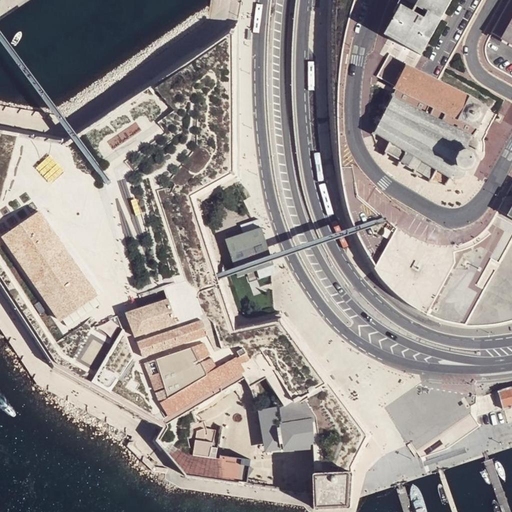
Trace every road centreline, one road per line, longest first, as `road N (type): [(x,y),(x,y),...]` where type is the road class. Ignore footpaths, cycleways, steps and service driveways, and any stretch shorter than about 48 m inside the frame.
road 1 (trunk): [(506,511),(425,384),(373,252),(343,111),(351,0)]
road 2 (trunk): [(320,0),(318,94),(350,256),(402,393),(474,511)]
road 3 (tertiary): [(264,0),(260,85),(269,186),(306,280),(343,328),(391,357),(444,370),(494,364)]
road 4 (trunk): [(288,0),(289,163),(325,267),(367,317),(397,338),(494,364)]
road 5 (tertiary): [(511,342),(428,336),(380,306),(339,258),(319,218),(304,155),(305,0)]
road 6 (residential): [(511,150),(485,200),(459,219),(438,215),(374,171),(355,140),(351,101),(378,0)]
